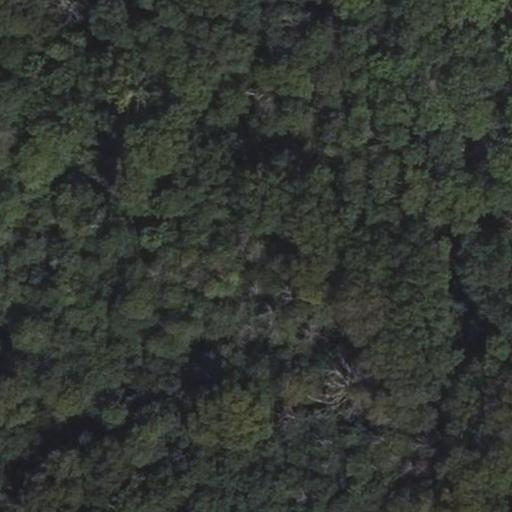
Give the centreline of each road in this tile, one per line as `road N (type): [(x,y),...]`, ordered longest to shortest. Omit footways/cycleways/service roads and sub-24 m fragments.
road 1 (track): [(140,511),(125,458),(0,317)]
road 2 (track): [(343,0),(511,156)]
